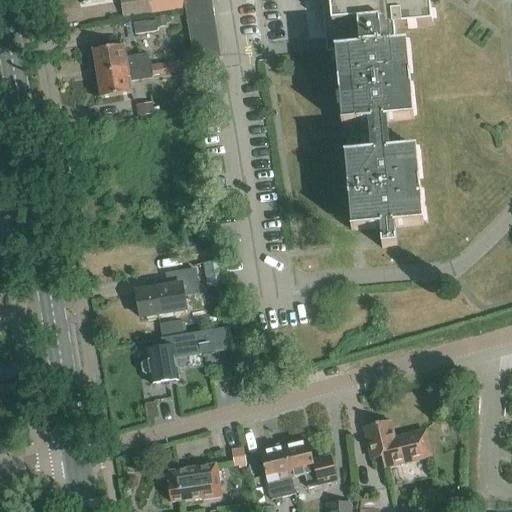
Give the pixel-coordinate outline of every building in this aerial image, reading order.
[(183,0),(193,63),(194,63),(206,61),(220,58),(210,0),(183,0)] [(511,0),(345,0),(350,49),(334,51),(341,127),(369,124),(372,154),(344,157),(351,232),(380,230),(382,250),(397,248),(395,228),(424,226),(417,150),(390,153),(387,123),(414,120),(407,45),(385,47),(384,35),(421,31),(418,0),(511,0)] [(134,25),(135,35),(156,32),(155,22),(134,25)] [(90,53),(94,77),(151,69),(151,68),(149,56),(126,60),(125,48),(90,53)] [(185,63),(151,68),(151,69),(152,75),(186,70),(185,63)] [(152,75),(151,69),(94,77),(98,101),(132,95),(130,83),(152,79),(152,75)] [(149,106),(134,107),(135,119),(151,118),(149,106)] [(222,262),(205,265),(209,289),(226,286),(222,262)] [(170,289),(138,295),(143,321),(147,320),(149,324),(159,322),(160,317),(176,314),(174,303),(186,301),(185,299),(201,296),(197,272),(168,277),(170,289)] [(187,351),(186,349),(207,346),(205,333),(162,340),(164,352),(146,355),(151,385),(179,381),(174,353),(187,351)] [(383,459),(385,468),(432,458),(426,433),(395,440),(391,424),(365,430),(372,462),(383,459)] [(295,443),(289,444),(288,447),(284,448),(291,479),(292,479),(305,476),(308,490),(337,483),(331,457),(314,461),(309,442),(298,444),(295,443)] [(272,501),(296,496),(292,479),(291,479),(284,448),(282,448),(278,447),(274,448),(272,451),(261,453),(272,501)] [(240,450),(228,454),(233,471),(245,467),(240,450)] [(168,488),(166,491),(167,499),(171,501),(171,504),(203,499),(201,489),(220,486),(216,466),(169,473),(171,485),(168,485),(168,488)]
